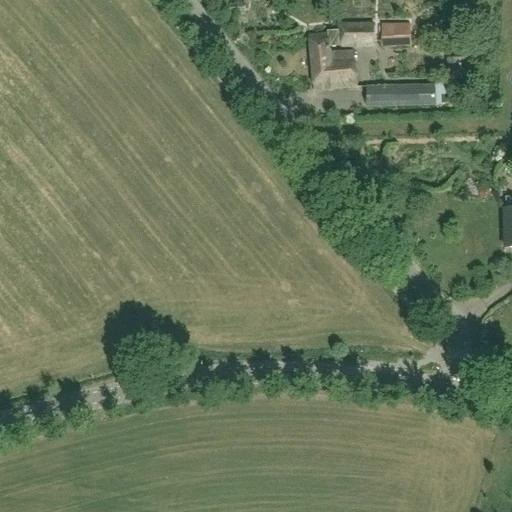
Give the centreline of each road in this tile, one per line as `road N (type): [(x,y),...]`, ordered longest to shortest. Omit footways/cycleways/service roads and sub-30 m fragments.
road 1 (unclassified): [(459,392),(452,320),(184,0)]
road 2 (tertiary): [(0,428),(181,381),(363,378)]
